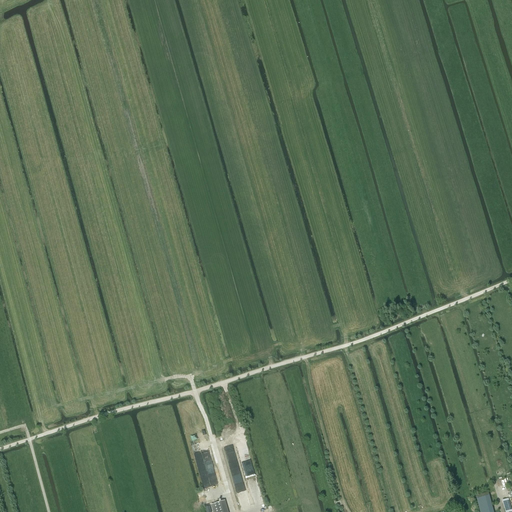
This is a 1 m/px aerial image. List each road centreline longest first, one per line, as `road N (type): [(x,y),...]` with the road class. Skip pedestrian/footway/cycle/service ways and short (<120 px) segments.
road 1 (track): [(0,449),(375,336),(511,279)]
road 2 (track): [(195,392),(189,374),(46,408),(47,434)]
road 3 (track): [(189,374),(358,316)]
